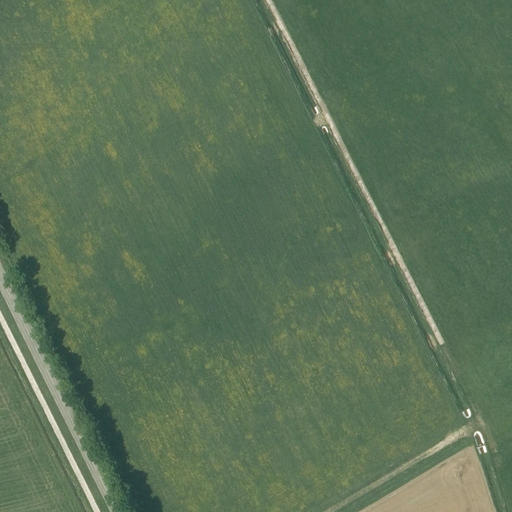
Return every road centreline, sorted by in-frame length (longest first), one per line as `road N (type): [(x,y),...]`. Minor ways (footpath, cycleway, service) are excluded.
road 1 (track): [(266,0),(459,389)]
road 2 (secondary): [(116,511),(0,282)]
